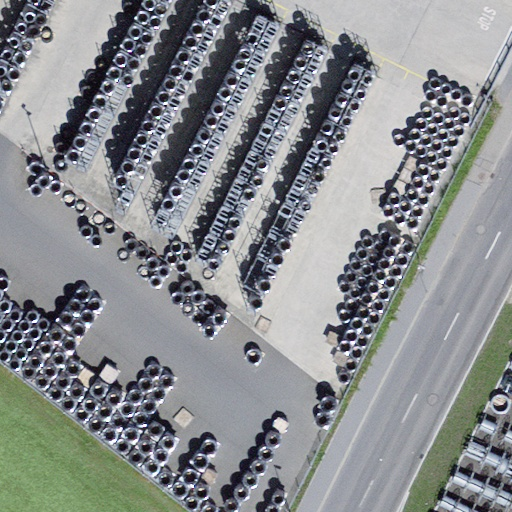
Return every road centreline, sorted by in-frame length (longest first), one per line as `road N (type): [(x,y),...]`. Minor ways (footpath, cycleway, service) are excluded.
road 1 (secondary): [(509,222),(362,511)]
road 2 (unknown): [(511,82),(397,0)]
